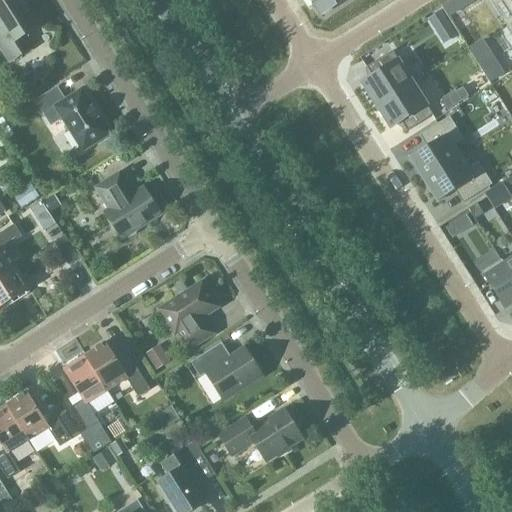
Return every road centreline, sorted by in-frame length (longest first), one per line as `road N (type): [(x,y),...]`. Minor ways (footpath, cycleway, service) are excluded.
road 1 (unclassified): [(426,430),(229,117)]
road 2 (residential): [(503,365),(313,64)]
road 3 (residential): [(366,468),(213,228)]
road 4 (residential): [(213,228),(69,0)]
road 5 (residential): [(0,362),(213,228)]
road 6 (unclassified): [(229,117),(154,0)]
road 7 (residential): [(313,64),(415,0)]
